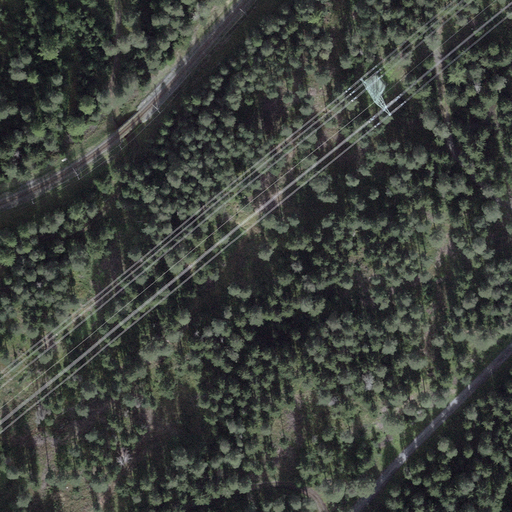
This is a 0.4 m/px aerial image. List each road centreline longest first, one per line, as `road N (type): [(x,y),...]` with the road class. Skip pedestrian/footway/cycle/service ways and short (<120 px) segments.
road 1 (track): [(123,0),(120,93),(137,138),(131,162),(81,229),(35,247),(0,276)]
road 2 (track): [(355,511),(511,348)]
road 3 (track): [(182,511),(225,492),(277,483),(306,488),(321,511)]
